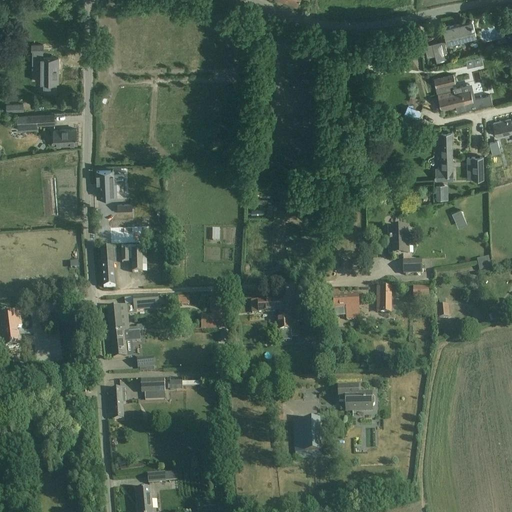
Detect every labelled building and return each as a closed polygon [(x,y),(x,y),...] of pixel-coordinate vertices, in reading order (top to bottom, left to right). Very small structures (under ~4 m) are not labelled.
[(476,36),(472,21),(444,28),(447,43),(476,36)] [(493,39),(510,32),(507,23),(489,30),(493,39)] [(449,61),(444,42),(432,45),(437,64),(449,61)] [(58,83),(58,58),(40,58),(40,64),(35,64),(35,73),(40,73),(40,83),(44,83),(43,93),(56,93),(56,83),(58,83)] [(453,75),(434,79),(441,111),(456,107),(457,112),(492,104),(490,95),(473,99),(469,84),(461,86),(453,88),(452,83),(455,83),(453,75)] [(17,117),(17,126),(54,124),(54,114),(17,117)] [(510,119),(493,123),(496,137),(511,133),(511,121),(511,122),(510,119)] [(76,129),(66,130),(54,130),(54,145),(77,144),(76,129)] [(451,133),(438,134),(439,159),(440,170),(436,170),(436,180),(453,180),(453,170),(449,170),(449,159),(452,159),(451,133)] [(489,143),(492,154),(500,152),(498,141),(489,143)] [(472,157),(473,179),(484,179),(483,157),(472,157)] [(112,170),(106,171),(96,171),(97,197),(116,196),(116,181),(113,181),(112,170)] [(133,212),(133,204),(118,205),(118,213),(133,212)] [(410,256),(409,228),(389,229),(390,256),(410,256)] [(115,249),(111,250),(101,250),(104,288),(115,287),(114,266),(117,266),(115,249)] [(132,251),(132,273),(142,273),(142,251),(132,251)] [(404,262),(404,275),(421,275),(421,261),(404,262)] [(429,288),(414,288),(414,300),(429,300),(429,288)] [(390,289),(380,289),(380,299),(381,313),(391,313),(390,298),(390,289)] [(339,291),(333,292),(334,309),(346,309),(346,321),(360,320),(358,294),(339,295),(339,291)] [(108,308),(110,334),(129,332),(127,316),(136,315),(136,309),(158,307),(158,297),(133,299),(134,306),(108,308)] [(212,316),(204,316),(204,329),(228,329),(228,316),(228,298),(210,299),(211,314),(212,314),(212,316)] [(283,301),(251,302),(252,313),(275,313),(275,320),(277,319),(277,336),(290,336),(290,338),(297,337),(296,318),(290,318),(289,312),(283,313),(283,301)] [(447,306),(435,307),(434,307),(435,319),(439,319),(448,318),(447,306)] [(501,317),(510,314),(508,308),(498,311),(501,317)] [(489,317),(491,323),(500,320),(498,314),(489,317)] [(0,316),(0,334),(1,341),(2,350),(19,348),(17,329),(21,328),(19,315),(0,316)] [(129,332),(110,334),(113,359),(133,357),(131,343),(140,342),(139,332),(136,333),(136,332),(135,332),(135,333),(128,333),(129,333),(129,332)] [(137,360),(138,369),(154,367),(153,358),(137,360)] [(141,381),(142,394),(145,394),(145,401),(165,401),(165,381),(141,381)] [(358,387),(349,387),(339,387),(339,385),(339,403),(346,403),(346,412),(372,411),(372,407),(373,407),(375,406),(375,401),(373,399),(372,399),(372,394),(358,394),(358,387)] [(111,390),(113,421),(124,420),(123,405),(126,405),(125,389),(111,390)] [(284,422),(283,414),(271,415),(272,423),(284,422)] [(319,420),(294,422),(295,454),(321,453),(319,420)] [(258,446),(267,447),(267,437),(259,436),(258,446)] [(148,476),(148,484),(176,481),(176,473),(148,476)] [(151,511),(149,490),(145,490),(136,491),(137,511),(151,511)]
